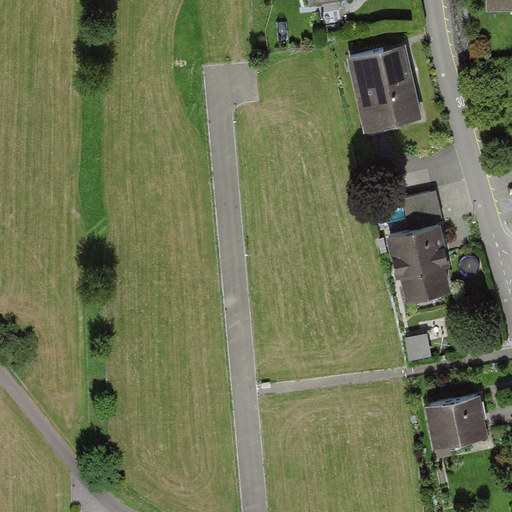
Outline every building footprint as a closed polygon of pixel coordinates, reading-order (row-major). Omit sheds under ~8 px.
[(430,119),(412,45),(353,59),(371,133),(430,119)] [(408,217),(442,213),(439,187),(405,191),(408,217)] [(448,221),(396,234),(411,299),(464,287),(448,221)] [(430,353),(427,332),(406,336),(410,356),(430,353)] [(479,395),(427,405),(436,448),(487,437),(479,395)]
